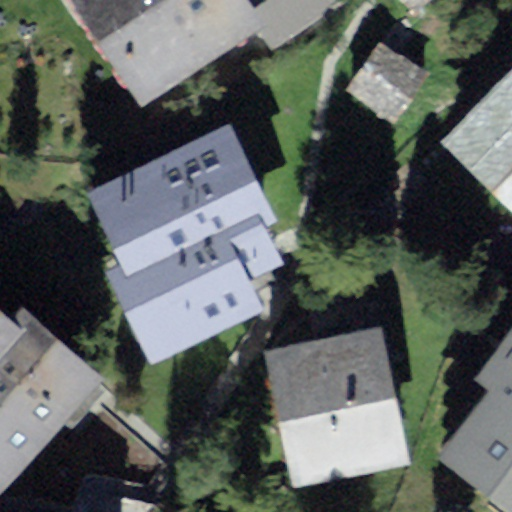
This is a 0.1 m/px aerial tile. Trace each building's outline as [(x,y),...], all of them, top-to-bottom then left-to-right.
[(68,0),(147,123),(322,11),(314,0),(68,0)] [(397,0),(404,8),(414,0),(397,0)] [(428,72),(367,31),(332,82),(393,123),(428,72)] [(511,47),(424,133),(511,222),(511,47)] [(221,112),(75,177),(108,251),(92,256),(134,351),(149,344),(283,282),(247,205),(263,199),(221,112)] [(0,468),(97,373),(16,297),(6,307),(0,300),(0,468)] [(511,511),(511,316),(472,376),(495,392),(437,465),(507,511),(511,511)] [(382,324),(260,349),(289,490),(411,467),(382,324)]
